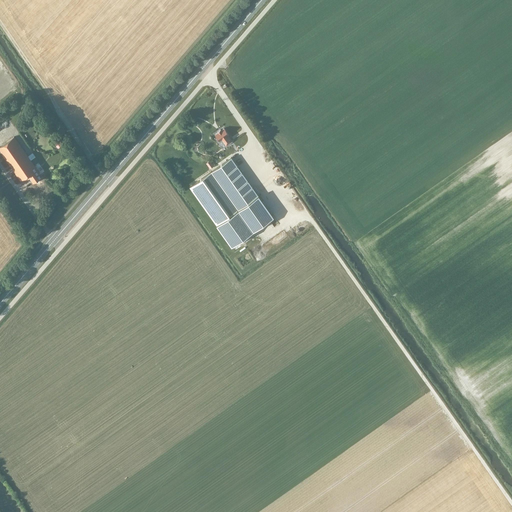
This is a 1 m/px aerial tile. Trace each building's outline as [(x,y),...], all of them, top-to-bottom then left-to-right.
[(232,141),(228,135),(224,128),(221,130),(220,129),(217,132),(218,133),(215,135),(217,138),(216,139),(219,143),(222,141),(226,146),(232,141)] [(38,174),(40,173),(14,136),(0,146),(0,150),(21,180),(28,175),(33,183),(41,178),(38,174)] [(58,138),(53,142),(58,148),(63,145),(58,138)] [(233,213),(258,195),(231,157),(190,186),(217,225),(229,216),(230,218),(235,215),(233,213)] [(230,218),(229,216),(217,225),(232,246),(273,216),(258,195),(233,213),(235,215),(230,218)] [(285,239),(304,228),(301,222),(282,234),(285,239)]
